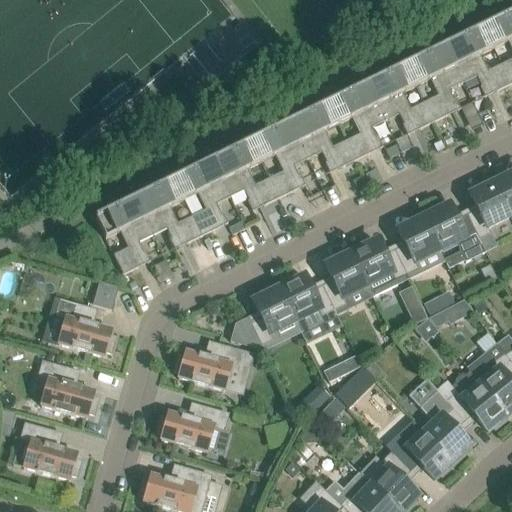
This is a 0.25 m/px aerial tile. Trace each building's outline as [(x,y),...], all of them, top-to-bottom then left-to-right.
[(511,15),(502,20),(511,39),(511,15)] [(511,39),(502,20),(483,30),(493,49),(506,43),(511,54),(511,60),(501,66),(511,86),(511,85),(511,39)] [(480,56),(493,49),(483,30),(464,39),(490,93),(495,91),(496,93),(511,86),(501,66),(488,73),(480,56)] [(486,95),(490,93),(464,39),(444,49),(462,85),(476,78),(481,88),(480,89),(484,99),(487,98),(486,95)] [(448,92),(462,85),(444,49),(425,58),(452,112),(456,110),(457,112),(460,111),(455,101),(453,102),(448,92)] [(447,114),(452,112),(425,58),(406,68),(415,87),(429,81),(437,98),(424,104),(433,124),(448,117),(447,114)] [(402,94),(415,87),(406,68),(386,77),(413,131),(417,129),(418,132),(433,124),(424,104),(410,111),(402,94)] [(408,133),(413,131),(386,77),(367,87),(385,123),(398,116),(403,127),(402,127),(407,137),(410,136),(408,133)] [(371,130),(385,123),(367,87),(347,96),(374,150),(378,148),(380,151),(382,149),(377,139),(376,140),(371,130)] [(370,152),(374,150),(347,96),(328,106),(338,125),(351,119),(359,136),(346,143),(356,162),(371,155),(370,152)] [(324,132),(338,125),(328,106),(309,115),(335,169),(340,167),(341,170),(356,162),(346,143),(333,149),(324,132)] [(331,172),(335,169),(309,115),(289,125),(307,161),(321,154),(326,165),(324,165),(329,175),(332,174),(331,172)] [(293,168),(307,161),(289,125),(270,134),(297,189),(301,186),(302,189),(305,187),(300,177),(298,178),(293,168)] [(292,191),(297,189),(270,134),(251,144),(260,164),(274,157),(282,174),(269,181),(278,200),(293,193),(292,191)] [(247,170),(260,164),(251,144),(231,154),(258,208),(262,205),(263,208),(278,200),(269,181),(255,187),(247,170)] [(253,210),(258,208),(231,154),(212,163),(230,199),(243,193),(248,203),(247,204),(252,213),(255,212),(253,210)] [(216,206),(230,199),(212,163),(192,173),(219,227),(223,224),(225,227),(227,226),(222,216),(221,216),(216,206)] [(215,229),(219,227),(192,173),(173,182),(183,202),(196,195),(204,212),(191,219),(201,239),(216,231),(215,229)] [(511,175),(495,184),(511,217),(511,218),(511,175)] [(169,208),(183,202),(173,182),(154,192),(180,246),(185,244),(186,246),(201,239),(191,219),(178,225),(169,208)] [(487,229),(511,217),(495,184),(470,196),(477,212),(467,217),(478,241),(490,236),(487,229)] [(176,248),(180,246),(154,192),(134,201),(152,238),(166,231),(171,241),(169,242),(174,252),(177,250),(176,248)] [(138,244),(152,238),(134,201),(115,211),(142,265),(146,263),(147,265),(150,264),(145,254),(143,254),(138,244)] [(478,241),(467,217),(456,223),(448,207),(423,220),(439,253),(464,241),(467,247),(478,241)] [(137,267),(142,265),(115,211),(95,221),(104,240),(119,233),(127,250),(113,257),(123,277),(138,269),(137,267)] [(444,264),(439,253),(423,220),(398,232),(405,248),(394,253),(406,277),(408,281),(444,264)] [(406,277),(394,253),(383,258),(376,243),(350,255),(367,289),(391,277),(394,283),(406,277)] [(342,301),(367,289),(350,255),(325,268),(333,283),(322,288),(334,313),(345,307),(342,301)] [(334,313),(322,288),(311,294),(303,278),(278,291),(294,324),(300,335),(336,317),(334,313)] [(93,307),(111,312),(117,290),(99,285),(93,307)] [(428,321),(412,289),(399,295),(415,327),(428,321)] [(270,336),(294,324),(278,291),(253,303),(260,319),(250,324),(248,319),(247,320),(256,338),(261,348),(273,343),(270,336)] [(55,318),(65,321),(58,347),(104,360),(105,354),(111,356),(116,340),(110,338),(111,333),(83,325),(87,311),(60,303),(55,318)] [(443,313),(428,321),(434,329),(448,322),(443,313)] [(256,338),(247,320),(237,325),(230,344),(239,346),(256,338)] [(511,347),(505,338),(496,346),(511,367),(511,347)] [(511,387),(511,386),(511,385),(511,367),(496,346),(466,369),(469,374),(508,421),(511,417),(511,387)] [(236,394),(243,371),(249,373),(253,357),(217,347),(213,361),(185,354),(184,359),(178,357),(173,374),(179,375),(177,381),(224,394),(224,391),(236,394)] [(328,385),(350,374),(345,363),(323,373),(328,385)] [(38,380),(47,383),(40,408),(86,421),(88,416),(94,417),(98,401),(92,400),(94,394),(66,386),(70,372),(42,364),(38,380)] [(494,431),(508,421),(469,374),(464,378),(459,378),(453,383),(452,387),(449,390),(455,396),(446,404),(464,424),(473,416),(487,434),(493,429),(494,431)] [(446,404),(444,405),(434,395),(417,412),(431,427),(423,435),(454,467),(466,456),(464,454),(470,449),(454,432),(464,424),(446,404)] [(0,409),(0,434),(8,437),(15,414),(0,409)] [(214,429),(223,432),(228,417),(200,409),(196,423),(168,415),(166,421),(160,419),(156,435),(162,437),(160,442),(206,455),(214,429)] [(20,442),(30,445),(23,470),(69,483),(70,478),(76,480),(81,463),(75,462),(77,456),(48,448),(52,434),(25,426),(20,442)] [(315,443),(319,439),(309,428),(303,435),(300,440),(304,443),(315,443)] [(441,479),(454,467),(423,435),(406,451),(401,445),(391,454),(410,474),(419,465),(434,482),(440,477),(441,479)] [(401,483),(410,474),(391,454),(381,464),(375,459),(359,476),(396,511),(408,511),(414,505),(413,504),(418,498),(401,483)] [(301,470),(292,462),(284,471),(292,479),(301,470)] [(143,504),(170,511),(200,511),(210,479),(182,471),(178,485),(150,477),(149,483),(143,481),(139,497),(144,499),(143,504)] [(396,511),(359,476),(342,494),(332,484),(324,492),(340,508),(342,510),(344,511),(396,511)] [(340,508),(324,492),(315,484),(299,501),(310,511),(340,511),(342,510),(340,508)]
